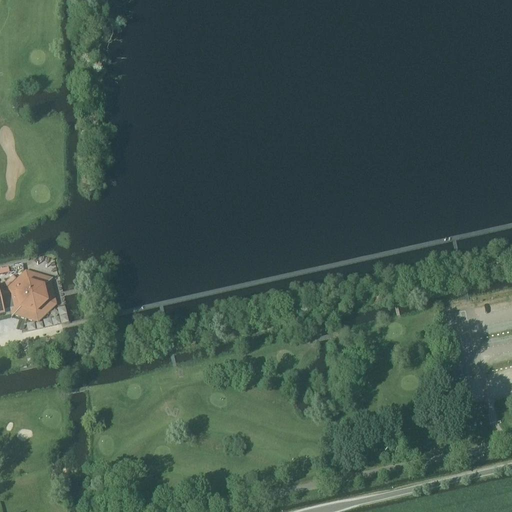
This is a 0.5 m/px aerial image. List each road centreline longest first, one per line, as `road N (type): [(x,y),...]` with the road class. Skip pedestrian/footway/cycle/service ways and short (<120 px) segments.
road 1 (unclassified): [(317,511),(511,467)]
road 2 (unclassified): [(511,444),(499,446),(471,322)]
